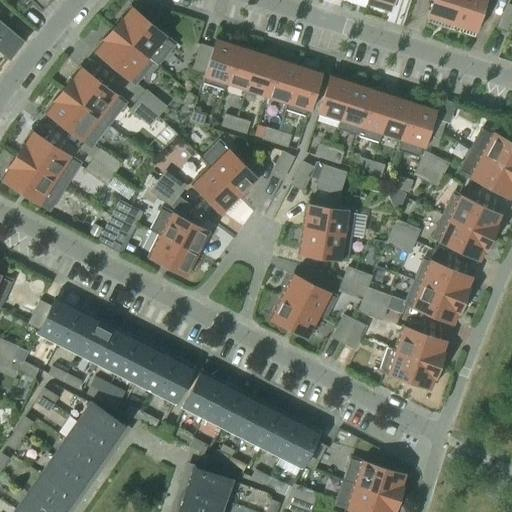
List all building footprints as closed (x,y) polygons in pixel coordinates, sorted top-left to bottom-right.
[(51,0),(29,0),(41,11),(51,0)] [(388,11),(391,0),(366,0),(366,3),(388,11)] [(451,23),(458,0),(433,0),(428,15),(451,23)] [(473,30),(482,0),(458,0),(451,23),(473,30)] [(508,32),(511,24),(511,6),(507,4),(497,27),(508,32)] [(156,66),(174,44),(128,6),(110,28),(152,63),(156,66)] [(22,40),(0,21),(0,50),(7,57),(22,40)] [(152,63),(110,28),(93,48),(135,83),(152,63)] [(226,83),(238,46),(215,38),(215,39),(212,48),(205,72),(201,82),(224,90),(226,83)] [(205,72),(212,48),(200,44),(192,68),(205,72)] [(246,89),(258,52),(238,46),(226,83),(246,89)] [(266,96),(278,59),(258,52),(246,89),(266,96)] [(287,102),(299,65),(278,59),(266,96),(286,102),(287,102)] [(306,116),(320,72),(299,65),(287,102),(286,102),(284,109),(306,116)] [(124,103),(78,67),(61,88),(108,124),(124,103)] [(339,119),(351,82),(330,75),(318,112),(339,119)] [(336,128),(357,135),(372,89),(351,82),(339,119),(336,128)] [(108,124),(61,88),(44,110),(91,146),(108,124)] [(377,142),(380,132),(392,95),(372,89),(357,135),(377,142)] [(165,106),(145,90),(137,100),(157,116),(165,106)] [(400,139),(412,102),(392,95),(380,132),(400,139)] [(157,116),(137,100),(129,109),(149,126),(157,116)] [(423,142),(431,118),(434,109),(412,102),(400,139),(396,150),(419,157),(423,142)] [(201,125),(205,114),(192,110),(189,121),(201,125)] [(233,129),(237,118),(224,114),(221,125),(233,129)] [(245,133),(248,122),(237,118),(233,129),(245,133)] [(436,146),(443,122),(431,118),(423,142),(436,146)] [(274,142),(278,131),(265,127),(262,138),(274,142)] [(511,144),(481,128),(470,149),(511,171),(511,144)] [(79,163),(29,131),(14,154),(64,186),(79,163)] [(286,146),(289,135),(278,131),(274,142),(286,146)] [(255,179),(218,141),(201,158),(209,166),(238,195),(255,179)] [(327,159),(330,148),(318,144),(314,155),(327,159)] [(338,163),(342,152),(330,148),(327,159),(338,163)] [(120,163),(99,149),(92,159),(112,174),(120,163)] [(511,197),(511,195),(511,171),(470,149),(459,169),(511,197)] [(281,179),(293,157),(282,151),(270,174),(281,179)] [(442,174),(447,163),(425,152),(419,163),(442,174)] [(64,186),(14,154),(0,176),(0,177),(49,209),(64,186)] [(368,172),(371,161),(359,157),(355,169),(368,172)] [(112,174),(92,159),(85,169),(105,184),(112,174)] [(379,176),(383,165),(371,161),(368,172),(379,176)] [(302,190),(313,167),(302,162),(290,184),(302,190)] [(436,186),(442,174),(419,163),(413,174),(436,186)] [(327,192),(331,180),(341,183),(345,172),(323,164),(315,188),(327,192)] [(238,195),(209,166),(192,183),(221,212),(238,195)] [(185,185),(165,170),(157,181),(178,195),(185,185)] [(407,192),(411,181),(399,177),(395,188),(407,192)] [(178,195),(157,181),(150,191),(170,206),(178,195)] [(501,216),(452,193),(442,214),(491,238),(501,216)] [(119,229),(130,206),(119,200),(107,223),(119,229)] [(350,236),(354,212),(306,205),(303,229),(350,236)] [(130,234),(141,212),(130,206),(119,229),(130,234)] [(196,253),(207,232),(160,208),(149,229),(196,253)] [(491,238),(442,214),(432,236),(481,259),(491,238)] [(414,241),(419,230),(395,220),(390,231),(414,241)] [(196,253),(149,229),(148,230),(159,235),(149,255),(185,274),(196,253)] [(347,259),(350,236),(303,229),(299,252),(347,259)] [(409,253),(414,241),(390,231),(385,243),(409,253)] [(464,300),(472,279),(429,261),(420,282),(464,300)] [(366,287),(370,276),(347,267),(342,279),(366,287)] [(324,319),(335,297),(292,275),(281,297),(317,315),(324,319)] [(0,304),(10,281),(0,276),(0,304)] [(362,299),(366,287),(342,279),(338,290),(362,299)] [(464,300),(420,282),(413,279),(404,302),(455,323),(464,300)] [(385,308),(390,296),(366,287),(362,299),(385,308)] [(57,343),(75,308),(55,297),(50,306),(39,329),(37,333),(57,343)] [(307,336),(317,315),(281,297),(270,317),(307,336)] [(381,320),(385,308),(362,299),(357,311),(381,320)] [(27,323),(39,329),(50,306),(39,301),(27,323)] [(76,353),(94,317),(75,308),(57,343),(76,353)] [(343,343),(354,320),(342,314),(331,337),(343,343)] [(95,363),(113,327),(94,317),(76,353),(95,363)] [(354,348),(365,326),(354,320),(343,343),(354,348)] [(115,372),(133,337),(113,327),(95,363),(115,372)] [(440,364),(447,343),(402,327),(395,349),(440,364)] [(134,382),(152,347),(133,337),(115,372),(134,382)] [(0,352),(12,358),(17,347),(0,339),(0,352)] [(431,387),(440,364),(395,349),(388,346),(380,369),(431,387)] [(153,392),(171,357),(152,347),(134,382),(153,392)] [(0,366),(7,370),(12,358),(0,352),(0,366)] [(173,402),(191,367),(171,357),(153,392),(173,402)] [(34,377),(38,369),(23,361),(19,369),(34,377)] [(66,373),(51,365),(47,374),(62,381),(66,373)] [(202,417),(220,382),(200,371),(182,407),(202,417)] [(81,381),(66,373),(62,381),(77,389),(81,381)] [(222,427),(240,391),(220,382),(202,417),(222,427)] [(100,401),(104,393),(90,385),(85,393),(100,401)] [(57,396),(43,387),(38,394),(52,404),(57,396)] [(241,437),(259,401),(240,391),(222,427),(241,437)] [(119,400),(104,393),(100,401),(115,408),(119,400)] [(52,404),(38,394),(34,402),(48,411),(52,404)] [(260,446),(278,411),(259,401),(241,437),(260,446)] [(122,425),(90,402),(77,421),(110,443),(122,425)] [(143,412),(128,405),(124,413),(139,420),(143,412)] [(279,456),(297,421),(278,411),(260,446),(279,456)] [(158,420),(143,412),(139,420),(154,428),(158,420)] [(23,435),(32,422),(24,416),(15,430),(23,435)] [(110,443),(77,421),(65,438),(97,461),(110,443)] [(299,466),(301,463),(313,440),(318,431),(297,421),(279,456),(299,466)] [(14,450),(23,435),(15,430),(6,445),(14,450)] [(192,437),(177,430),(173,438),(188,445),(192,437)] [(207,445),(192,437),(188,445),(203,453),(207,445)] [(97,461),(65,438),(52,456),(85,479),(97,461)] [(313,468),(325,446),(313,440),(301,463),(313,468)] [(231,457),(216,449),(212,457),(226,465),(231,457)] [(0,470),(8,458),(1,453),(0,453),(0,470)] [(85,479),(52,456),(40,474),(72,496),(85,479)] [(241,473),(245,464),(231,457),(226,465),(241,473)] [(399,497),(406,476),(349,458),(342,479),(399,497)] [(222,501),(230,479),(192,466),(185,488),(222,501)] [(269,476),(254,469),(250,477),(265,485),(269,476)] [(61,511),(72,496),(40,474),(27,492),(56,511),(61,511)] [(280,492),(284,484),(269,476),(265,485),(280,492)] [(363,511),(394,511),(399,497),(342,479),(335,503),(363,511)] [(312,505),(316,493),(293,484),(288,496),(312,505)] [(188,511),(218,511),(222,501),(185,488),(178,508),(188,511)] [(56,511),(27,492),(15,509),(19,511),(56,511)] [(295,511),(309,511),(312,505),(288,496),(284,507),(295,511)] [(275,511),(279,503),(270,499),(265,511),(275,511)]
